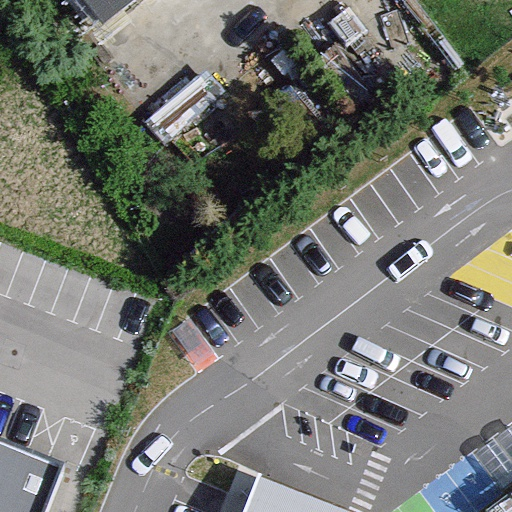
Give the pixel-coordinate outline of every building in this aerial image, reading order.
[(98,0),(109,14),(127,0),(98,0)] [(208,74),(147,121),(165,146),(225,97),(208,74)] [(329,385),(511,246),(511,131),(495,109),(257,289),(329,385)] [(464,511),(282,441),(265,480),(345,511),(464,511)] [(0,511),(50,511),(66,471),(0,446),(0,511)] [(345,511),(265,480),(252,511),(345,511)]
